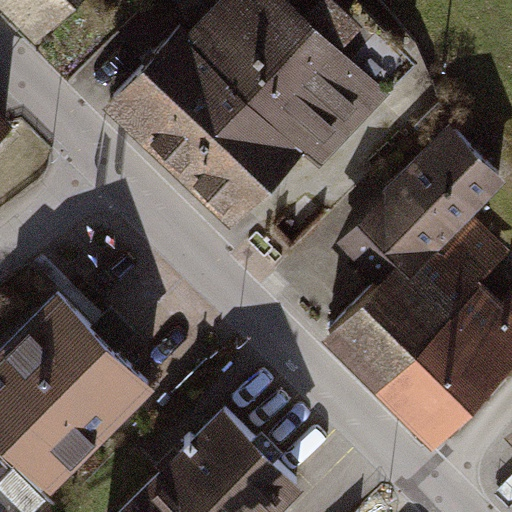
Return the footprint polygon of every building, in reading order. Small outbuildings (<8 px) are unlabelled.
[(0,0),(46,46),(91,0),(0,0)] [(313,0),(183,0),(179,5),(198,23),(117,105),(235,221),(307,148),(324,165),(397,92),(308,6),(313,0)] [(0,144),(19,127),(0,107),(0,144)] [(377,291),(333,336),(441,439),(511,365),(511,291),(505,298),(487,282),(511,255),(511,253),(476,219),(511,182),(456,128),(336,253),(377,291)] [(97,316),(61,279),(0,338),(0,426),(51,478),(156,376),(124,344),(123,342),(110,329),(97,316)] [(101,313),(97,316),(110,329),(123,342),(139,326),(126,313),(113,301),(101,313)] [(275,511),(308,477),(228,401),(123,511),(275,511)]
